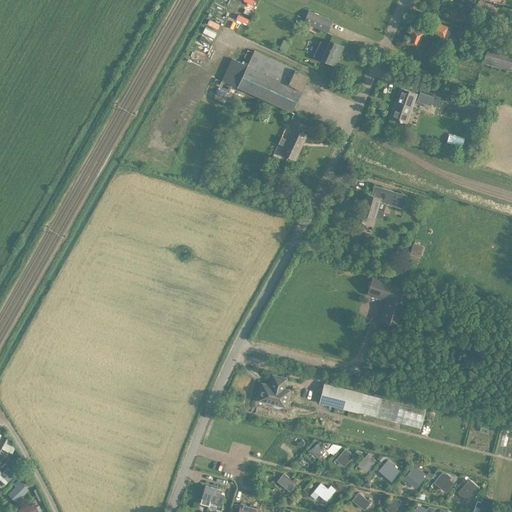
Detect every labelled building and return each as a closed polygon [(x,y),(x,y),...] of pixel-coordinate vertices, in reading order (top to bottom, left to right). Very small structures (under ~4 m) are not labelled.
[(308,10),(303,21),(326,31),(331,21),(308,10)] [(431,19),(426,33),(430,34),(428,39),(439,43),(446,25),(431,19)] [(424,50),(428,39),(430,34),(426,33),(422,32),(425,26),(413,22),(405,43),(424,50)] [(289,42),(282,39),(277,49),(285,52),(289,42)] [(313,55),(334,64),(342,46),(329,40),(327,44),(319,41),(313,55)] [(481,62),(511,71),(511,51),(487,44),(481,62)] [(220,79),(223,80),(236,86),(290,112),(307,74),(253,49),(246,64),(230,57),(220,79)] [(420,85),(418,92),(415,100),(428,104),(429,102),(435,104),(440,91),(420,85)] [(388,116),(406,122),(416,93),(398,87),(388,116)] [(286,139),(280,136),(277,142),(283,145),(280,152),(294,159),(306,133),(301,131),(305,124),(293,119),(289,126),(292,127),(286,139)] [(403,156),(380,149),(375,164),(410,175),(412,167),(401,163),(403,156)] [(412,167),(410,175),(444,185),(449,170),(426,163),(423,170),(412,167)] [(359,212),(358,211),(355,220),(372,225),(374,217),(380,219),(385,203),(401,208),(405,194),(392,191),(374,185),(371,194),(365,193),(359,212)] [(412,242),(406,261),(416,264),(422,246),(412,242)] [(378,319),(395,324),(407,288),(371,276),(366,293),(380,298),(380,300),(381,305),(383,305),(378,319)] [(272,404),(273,406),(278,407),(280,406),(281,405),(283,405),(287,390),(282,388),(284,378),(272,375),(270,385),(261,383),(257,399),(271,402),(272,404)] [(318,402),(419,427),(424,408),(323,382),(318,402)] [(308,450),(321,461),(327,453),(325,450),(328,447),(322,442),(319,445),(315,442),(308,450)] [(343,448),(334,459),(343,466),(352,455),(349,452),(350,451),(347,450),(347,451),(343,448)] [(356,464),(364,472),(375,459),(367,452),(356,464)] [(385,458),(376,469),(390,481),(399,470),(385,458)] [(413,464),(402,477),(415,488),(424,477),(426,479),(431,473),(428,471),(425,474),(413,464)] [(450,476),(442,470),(432,481),(445,492),(451,484),(451,483),(453,482),(448,478),(450,476)] [(283,472),(277,479),(290,489),(297,479),(294,477),(292,480),(283,472)] [(468,478),(458,489),(469,498),(478,487),(468,478)] [(12,494),(17,498),(26,489),(17,479),(13,484),(15,486),(8,493),(11,496),(12,494)] [(314,498),(318,494),(325,500),(335,489),(330,484),(327,488),(319,482),(309,494),(314,498)] [(204,485),(199,502),(200,502),(198,507),(206,509),(207,504),(208,504),(210,498),(215,500),(215,499),(221,501),(223,494),(217,491),(218,488),(204,485)] [(351,499),(363,509),(370,501),(369,501),(371,499),(368,497),(366,498),(357,491),(351,499)] [(390,511),(397,511),(404,504),(406,502),(401,499),(400,500),(397,497),(396,498),(394,496),(385,507),(390,511)] [(229,511),(257,511),(259,507),(259,505),(250,502),(249,504),(239,502),(239,504),(232,502),(229,511)] [(33,503),(18,510),(18,511),(37,511),(40,511),(37,506),(35,507),(33,503)] [(426,508),(423,505),(422,507),(418,503),(410,511),(430,511),(435,507),(429,505),(426,508)]
